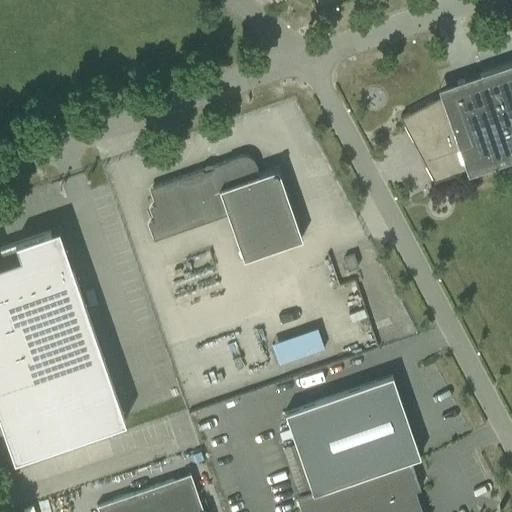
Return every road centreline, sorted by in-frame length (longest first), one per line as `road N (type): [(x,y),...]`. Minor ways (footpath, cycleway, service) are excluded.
road 1 (unclassified): [(511,445),(307,58)]
road 2 (unclassified): [(0,164),(307,58)]
road 3 (unclassified): [(307,58),(474,0)]
